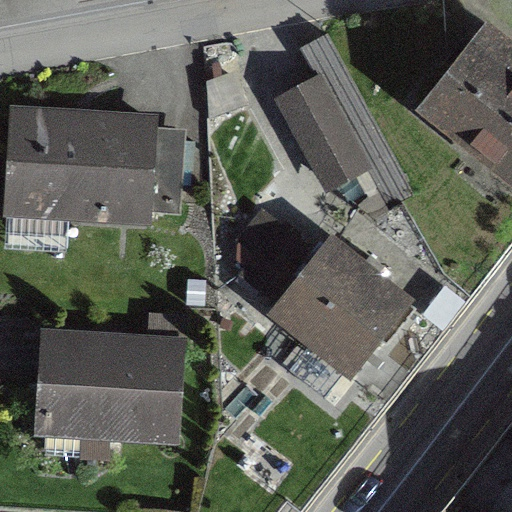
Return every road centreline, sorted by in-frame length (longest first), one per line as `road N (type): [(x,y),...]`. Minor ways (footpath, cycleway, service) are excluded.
road 1 (residential): [(0,57),(314,0)]
road 2 (unknown): [(238,14),(264,124),(285,160),(376,239),(399,239)]
road 3 (primary): [(511,333),(371,511)]
